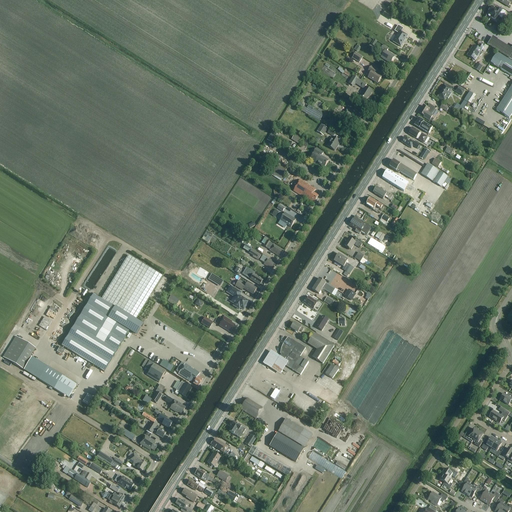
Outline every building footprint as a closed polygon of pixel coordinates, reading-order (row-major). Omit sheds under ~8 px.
[(502,11),(495,7),(493,9),(492,8),(491,9),(490,9),(490,10),(489,11),(489,12),(489,13),(486,17),(487,17),(485,19),(489,21),(490,19),(496,23),(500,17),(501,16),(500,15),(501,14),(508,18),(510,13),(503,9),(502,11)] [(398,34),(393,42),(401,47),(408,36),(401,32),(403,29),(398,26),(395,32),(398,34)] [(511,49),(503,44),(498,40),(494,38),(493,37),(492,38),(491,39),(487,45),(488,45),(489,46),(508,59),(511,61),(511,48),(511,49)] [(481,52),(484,47),(485,45),(481,42),(477,48),(473,46),(467,56),(473,59),(472,60),(472,61),(473,62),(474,61),(475,61),(479,56),(480,56),(481,56),(482,54),(482,53),(481,52)] [(390,64),(395,57),(387,52),(389,49),(384,46),(380,51),(384,53),(381,58),(390,64)] [(360,62),(363,57),(355,52),(352,57),(360,62)] [(509,119),(511,114),(511,62),(497,53),(491,63),(511,77),(511,86),(496,111),(509,119)] [(377,84),(382,77),(375,73),(377,70),(371,67),(368,72),(371,74),(368,78),(377,84)] [(353,76),(350,82),(355,85),(357,82),(362,86),(361,88),(364,90),(360,97),(366,101),(369,96),(370,96),(372,92),(366,88),(367,85),(364,83),(359,79),(353,76)] [(451,94),(450,93),(452,89),(445,85),(438,97),(444,101),(446,98),(448,99),(451,94)] [(458,87),(456,92),(462,96),(465,91),(458,87)] [(436,109),(429,105),(427,108),(424,106),(419,114),(425,117),(424,118),(429,122),(430,121),(431,119),(433,116),(432,115),(436,109)] [(361,129),(365,123),(360,119),(362,116),(347,107),(341,116),(361,129)] [(314,109),(309,116),(319,122),(321,118),(324,120),(327,114),(325,113),(323,115),(321,113),(315,109),(314,109)] [(501,137),(503,134),(463,110),(461,113),(501,137)] [(429,135),(433,129),(423,123),(424,122),(418,118),(414,126),(429,135)] [(317,132),(322,135),(327,129),(322,126),(317,132)] [(412,128),(408,134),(416,139),(418,140),(424,144),(428,138),(422,134),(420,133),(412,128)] [(267,141),(273,144),(278,136),(273,132),(267,141)] [(302,139),(295,135),(292,140),(299,144),(302,139)] [(338,146),(340,142),(333,137),(327,146),(334,151),(338,145),(338,146)] [(409,140),(404,137),(401,142),(406,145),(406,146),(411,149),(413,146),(418,149),(420,145),(410,139),(409,140)] [(454,157),(456,154),(453,152),(454,151),(447,148),(445,152),(454,157)] [(324,167),(328,161),(321,156),(323,153),(316,149),(309,160),(315,163),(316,162),(324,167)] [(438,168),(441,163),(435,159),(432,165),(438,168)] [(390,168),(394,171),(396,172),(397,171),(400,172),(400,173),(401,173),(403,174),(403,175),(406,176),(407,177),(413,181),(414,181),(415,179),(416,178),(417,176),(411,172),(408,170),(401,166),(400,165),(395,162),(394,161),(390,168)] [(281,181),(288,170),(278,164),(274,171),(271,168),(268,173),(281,181)] [(441,188),(448,178),(427,164),(421,175),(441,188)] [(388,171),(383,179),(400,190),(405,182),(388,171)] [(314,203),(318,196),(313,193),(315,190),(301,180),(294,191),(303,197),(304,197),(314,203)] [(387,194),(377,187),(373,193),(383,200),(385,196),(386,195),(389,197),(388,198),(387,199),(390,201),(393,197),(388,193),(387,194)] [(380,210),(382,207),(378,204),(378,203),(370,198),(365,206),(373,211),(376,207),(380,210)] [(291,227),(296,220),(285,213),(280,221),(291,227)] [(369,232),(371,229),(369,227),(365,225),(366,224),(360,221),(361,220),(355,216),(349,226),(357,230),(356,232),(360,234),(361,233),(366,237),(368,233),(366,232),(367,231),(369,232)] [(377,227),(380,224),(374,219),(371,222),(377,227)] [(208,243),(212,235),(207,231),(202,239),(208,243)] [(354,242),(349,238),(344,246),(351,250),(354,245),(358,248),(360,249),(363,244),(361,243),(356,240),(354,242)] [(273,246),(270,243),(267,241),(263,246),(270,251),(280,257),(284,251),(274,245),(273,246)] [(258,261),(261,255),(252,250),(249,254),(253,256),(252,257),(258,261)] [(360,262),(364,257),(358,253),(355,259),(360,262)] [(140,325),(136,322),(121,313),(122,311),(149,268),(129,255),(101,300),(92,295),(61,346),(103,372),(129,331),(134,334),(140,325)] [(272,270),(276,265),(271,262),(272,261),(263,255),(260,261),(264,263),(263,264),(272,270)] [(347,273),(351,266),(347,264),(348,261),(339,255),(334,262),(344,267),(342,270),(347,273)] [(258,263),(254,266),(262,274),(265,271),(258,263)] [(259,278),(253,274),(254,274),(250,272),(247,276),(251,278),(254,280),(253,282),(259,286),(262,281),(259,279),(259,278)] [(319,279),(316,285),(323,289),(322,289),(325,291),(330,294),(332,295),(334,291),(335,290),(335,289),(326,283),(325,283),(322,281),(319,279)] [(245,285),(239,281),(235,286),(242,291),(243,289),(253,295),(256,289),(253,287),(250,284),(249,285),(247,283),(246,284),(245,283),(245,285)] [(316,285),(312,290),(319,295),(321,292),(324,294),(325,291),(322,289),(323,289),(316,285)] [(239,308),(243,310),(248,302),(239,296),(241,293),(230,287),(226,293),(233,297),(230,302),(235,305),(234,307),(238,309),(239,308)] [(349,291),(345,297),(351,301),(355,294),(349,291)] [(171,296),(167,301),(175,306),(178,301),(171,296)] [(313,310),(317,303),(308,297),(307,299),(306,299),(305,301),(306,302),(304,304),(308,306),(307,306),(313,310)] [(332,307),(334,302),(327,298),(324,302),(332,307)] [(209,329),(213,323),(205,317),(201,323),(209,329)] [(230,333),(234,326),(230,323),(231,322),(224,317),(219,326),(230,333)] [(320,320),(316,327),(322,331),(327,324),(320,320)] [(302,333),(304,329),(294,323),(291,329),(298,333),(300,331),(302,333)] [(323,364),(334,346),(314,334),(308,344),(317,350),(312,358),(323,364)] [(4,358),(23,370),(36,350),(17,338),(4,358)] [(288,362),(285,366),(300,376),(309,363),(300,357),(305,348),(288,338),(282,348),(284,349),(281,355),(280,357),(288,362)] [(65,350),(60,347),(57,352),(62,355),(65,350)] [(288,362),(280,357),(271,352),(264,364),(281,374),(285,366),(288,362)] [(24,369),(24,370),(27,372),(39,380),(41,378),(45,371),(47,367),(35,359),(32,357),(29,361),(26,367),(24,369)] [(137,361),(134,369),(142,372),(145,363),(137,361)] [(159,383),(166,371),(149,361),(145,369),(149,371),(147,375),(159,383)] [(198,387),(203,380),(197,377),(200,374),(185,364),(179,374),(189,381),(190,381),(193,383),(193,384),(198,387)] [(335,368),(332,365),(325,374),(333,379),(340,368),(336,366),(335,368)] [(39,380),(68,398),(76,385),(47,367),(45,371),(41,378),(39,380)] [(182,382),(177,390),(176,391),(186,397),(191,388),(182,382)] [(158,405),(163,396),(161,395),(163,393),(157,389),(156,392),(157,393),(152,401),(158,405)] [(110,401),(112,398),(104,393),(102,396),(110,401)] [(89,406),(94,398),(87,394),(83,403),(89,406)] [(509,398),(504,394),(500,400),(508,405),(510,402),(511,403),(511,395),(509,398)] [(150,409),(154,405),(149,401),(151,398),(148,395),(142,401),(150,409)] [(279,405),(282,407),(289,398),(286,396),(279,405)] [(256,419),(263,408),(247,399),(240,409),(256,419)] [(181,414),(185,408),(180,405),(181,404),(175,401),(170,409),(176,412),(177,411),(181,414)] [(233,411),(249,421),(251,417),(235,407),(233,411)] [(505,422),(509,414),(510,413),(505,409),(500,416),(493,411),(489,417),(500,424),(502,420),(505,422)] [(158,418),(160,420),(163,422),(162,424),(169,429),(172,423),(166,419),(166,418),(160,414),(158,418)] [(286,419),(278,432),(304,448),(312,435),(286,419)] [(240,439),(246,430),(233,422),(231,422),(230,424),(230,426),(232,427),(229,432),(240,439)] [(159,429),(156,427),(156,426),(151,423),(146,431),(152,434),(154,431),(157,433),(156,434),(157,435),(157,436),(159,436),(162,438),(165,433),(162,431),(161,430),(159,429)] [(124,429),(121,434),(132,441),(135,437),(124,429)] [(468,441),(472,443),(473,440),(479,432),(474,429),(471,433),(470,435),(467,433),(463,438),(468,441)] [(479,432),(473,440),(476,442),(474,445),(479,448),(482,443),(480,441),(483,435),(479,432)] [(296,462),(303,450),(277,434),(269,447),(296,462)] [(250,448),(256,439),(251,435),(245,444),(250,448)] [(151,449),(154,452),(157,446),(154,444),(155,442),(145,436),(140,444),(142,445),(150,450),(151,449)] [(223,453),(228,447),(214,438),(210,445),(223,453)] [(492,449),(497,441),(491,438),(488,444),(485,442),(481,448),(486,451),(489,447),(492,449)] [(492,449),(495,451),(493,453),(495,455),(497,457),(500,452),(498,450),(502,444),(497,441),(492,449)] [(508,460),(511,453),(511,450),(509,449),(505,455),(501,452),(498,457),(504,461),(506,458),(508,460)] [(132,466),(137,469),(142,472),(146,465),(141,462),(142,460),(139,458),(139,457),(133,453),(128,461),(133,464),(132,466)] [(214,468),(221,458),(213,453),(207,463),(214,468)] [(91,454),(88,458),(108,471),(110,467),(91,454)] [(241,461),(246,464),(247,465),(247,464),(248,463),(247,462),(250,456),(245,454),(241,461)] [(80,457),(77,461),(86,466),(88,462),(80,457)] [(113,463),(120,468),(123,463),(116,458),(114,461),(113,463)] [(73,472),(79,475),(84,466),(79,463),(73,472)] [(91,465),(89,468),(92,469),(100,474),(103,470),(94,465),(93,466),(91,465)] [(208,476),(202,472),(198,469),(196,473),(195,473),(195,474),(195,475),(194,475),(198,477),(198,478),(201,480),(205,482),(207,479),(211,482),(215,476),(210,473),(208,476)] [(450,479),(452,476),(455,478),(458,474),(452,469),(450,472),(445,469),(441,474),(443,475),(444,475),(450,479)] [(309,470),(308,472),(322,480),(323,478),(309,470)] [(85,472),(81,477),(88,481),(91,476),(85,472)] [(225,482),(228,484),(231,478),(220,472),(216,477),(225,482)] [(444,483),(443,485),(444,486),(450,490),(453,485),(450,483),(452,480),(450,479),(444,475),(443,475),(440,480),(444,483)] [(115,482),(118,484),(117,484),(125,489),(125,488),(130,491),(133,485),(130,483),(131,482),(122,477),(121,478),(118,476),(115,482)] [(88,481),(81,477),(80,477),(77,482),(88,488),(91,483),(88,481)] [(467,495),(472,486),(469,485),(471,482),(468,481),(469,480),(467,478),(462,486),(464,487),(462,492),(467,495)] [(195,484),(190,481),(187,486),(196,491),(197,490),(202,493),(206,487),(197,482),(195,484)] [(474,484),(472,486),(467,495),(472,498),(475,494),(478,496),(483,488),(479,486),(479,487),(474,484)] [(117,493),(119,490),(112,485),(110,489),(117,493)] [(485,503),(490,494),(486,491),(487,489),(484,487),(480,494),(483,495),(480,500),(485,503)] [(220,488),(217,493),(225,498),(226,497),(229,498),(232,494),(229,492),(228,493),(220,488)] [(189,492),(184,489),(181,494),(186,497),(185,498),(194,503),(198,497),(190,492),(189,492)] [(211,497),(214,493),(207,489),(204,494),(211,497)] [(490,494),(485,503),(490,506),(492,501),(496,503),(500,496),(495,492),(493,496),(490,494)] [(115,498),(122,503),(125,498),(118,493),(117,496),(113,493),(111,496),(112,497),(115,498)] [(440,497),(433,493),(428,499),(432,501),(431,503),(437,506),(440,501),(443,503),(444,501),(445,501),(448,498),(442,494),(440,497)] [(71,495),(69,499),(81,507),(84,503),(71,495)] [(112,497),(111,496),(109,495),(106,499),(110,501),(109,503),(111,505),(112,503),(119,508),(122,503),(115,498),(112,497)] [(91,508),(97,511),(110,511),(105,509),(104,511),(100,509),(96,506),(97,505),(98,502),(93,499),(91,501),(94,503),(91,508)] [(183,502),(178,499),(175,504),(179,507),(182,509),(181,511),(192,511),(193,511),(188,508),(190,505),(183,501),(183,502)] [(495,511),(502,511),(506,506),(503,505),(504,502),(499,499),(495,506),(498,507),(495,511)]
